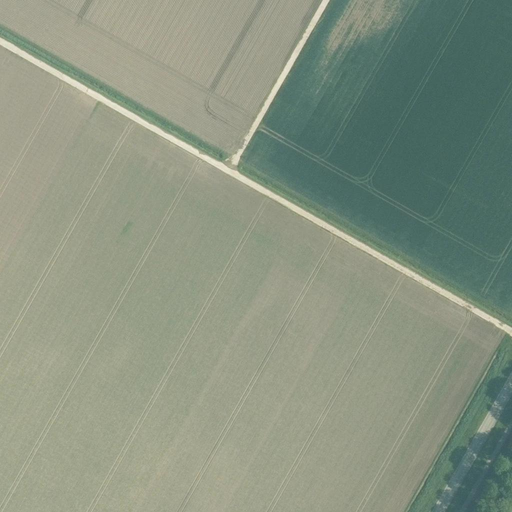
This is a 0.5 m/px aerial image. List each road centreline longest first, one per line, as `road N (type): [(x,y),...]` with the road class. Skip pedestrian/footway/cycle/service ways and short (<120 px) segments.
road 1 (track): [(511,332),(0,41)]
road 2 (track): [(227,171),(325,0)]
road 3 (tertiary): [(437,511),(511,379)]
